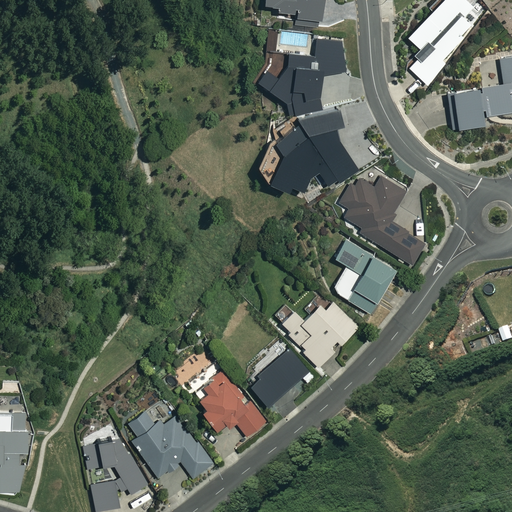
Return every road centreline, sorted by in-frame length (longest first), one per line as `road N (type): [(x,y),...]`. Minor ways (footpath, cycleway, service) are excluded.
road 1 (residential): [(191,511),(346,387),(477,232)]
road 2 (residential): [(478,198),(423,161),(393,127),(375,90),(366,0)]
road 3 (track): [(92,0),(137,137)]
